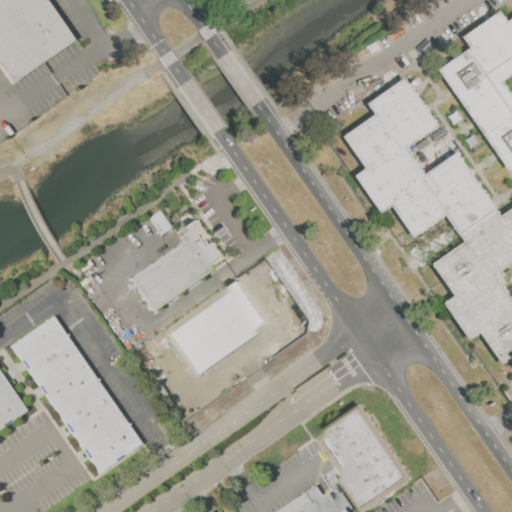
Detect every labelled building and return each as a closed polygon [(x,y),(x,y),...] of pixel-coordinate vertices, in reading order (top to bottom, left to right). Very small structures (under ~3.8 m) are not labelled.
[(0,0),(44,0),(72,39),(10,82),(0,67),(0,0)] [(511,168),(444,70),(475,48),(468,38),(505,12),(511,23),(511,168)] [(410,78),(442,126),(411,148),(429,174),(461,152),(506,216),(511,211),(511,360),(506,365),(484,333),(474,340),(449,303),(459,296),(437,263),(468,242),(450,216),(419,238),(396,206),(386,213),(360,176),(370,169),(348,137),(380,115),(373,104),(410,78)] [(129,278),(182,241),(178,236),(199,221),(209,234),(207,236),(213,245),(215,244),(225,258),(151,309),(129,278)] [(10,346),(54,315),(142,443),(99,473),(10,346)] [(0,372),(26,410),(0,427),(0,372)] [(362,511),(312,439),(363,404),(415,478),(366,511),(362,511)]
